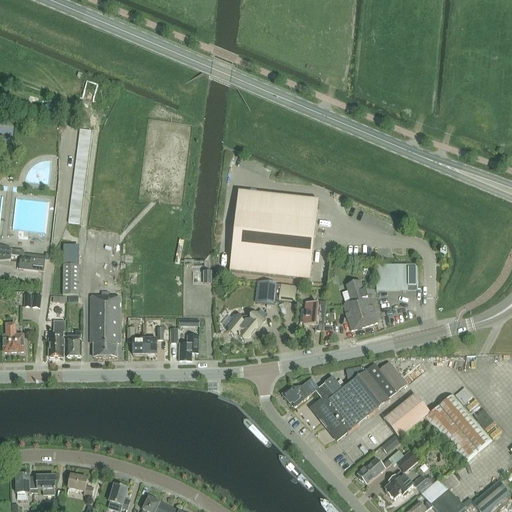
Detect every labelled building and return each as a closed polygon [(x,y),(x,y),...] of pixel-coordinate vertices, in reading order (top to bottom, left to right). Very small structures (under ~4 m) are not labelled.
[(230,274),(310,283),(319,203),(239,194),(230,274)] [(139,272),(140,238),(125,238),(124,272),(139,272)] [(24,256),(24,252),(0,249),(0,260),(11,262),(11,257),(23,258),(24,256)] [(45,260),(45,262),(20,259),(19,271),(44,274),(45,261),(50,262),(50,255),(46,255),(46,258),(45,260)] [(80,297),(80,267),(64,267),(63,297),(80,297)] [(377,292),(418,292),(418,267),(377,267),(377,292)] [(346,304),(344,307),(352,332),(378,324),(370,297),(368,297),(366,291),(364,292),(361,282),(346,287),(351,303),(346,304)] [(276,286),(258,284),(256,304),(274,306),(275,301),(276,287),(276,286)] [(295,304),(297,289),(282,287),(280,302),(295,304)] [(42,298),(41,298),(34,297),(32,309),(40,310),(42,298)] [(94,359),(117,359),(117,346),(120,346),(120,298),(90,298),(90,345),(93,345),(94,359)] [(318,303),(318,306),(306,305),(305,312),(301,311),(300,325),(304,325),(304,327),(316,328),(315,333),(323,334),(326,304),(318,303)] [(258,314),(253,315),(250,318),(250,320),(242,320),(243,320),(239,316),(237,317),(236,316),(232,321),(233,325),(228,329),(228,334),(235,339),(237,338),(245,344),(250,343),(252,341),(252,338),(256,333),(259,333),(266,324),(266,321),(263,319),(258,314)] [(49,340),(49,359),(63,359),(63,334),(65,334),(65,324),(55,324),(55,331),(55,340),(49,340)] [(5,355),(24,354),(23,336),(17,337),(16,326),(6,326),(6,337),(4,337),(5,355)] [(67,359),(82,359),(82,332),(77,332),(77,338),(67,337),(67,359)] [(133,357),(145,357),(145,342),(145,335),(142,335),(142,342),(133,342),(133,357)] [(192,363),(192,355),(198,355),(200,338),(188,337),(187,346),(180,345),(179,363),(192,363)] [(145,357),(157,357),(157,342),(145,342),(145,357)] [(354,431),(377,413),(385,406),(390,402),(390,401),(408,386),(389,364),(380,371),(375,365),(366,372),(363,368),(347,371),(349,382),(351,384),(343,391),(333,378),(325,385),(326,386),(316,394),(322,401),(312,409),(337,442),(348,434),(349,434),(353,431),(354,431)] [(282,397),(294,410),(318,392),(311,381),(302,389),(291,390),(282,397)] [(455,397),(463,406),(472,399),(464,390),(455,397)] [(415,396),(392,415),(384,421),(384,422),(399,441),(425,421),(464,466),(492,441),(454,397),(431,416),(415,396)] [(401,445),(395,438),(381,450),(387,457),(401,445)] [(399,452),(389,461),(394,467),(404,458),(399,452)] [(411,456),(397,467),(404,475),(418,464),(411,456)] [(377,460),(359,476),(359,479),(362,482),(365,483),(368,486),(386,471),(392,465),(388,461),(382,467),(377,460)] [(395,478),(393,478),(391,480),(391,484),(392,486),(386,490),(388,493),(387,494),(393,499),(395,501),(401,496),(403,498),(405,498),(409,495),(409,493),(414,488),(412,486),(401,474),(395,478)] [(426,481),(422,477),(412,486),(417,489),(422,496),(437,484),(431,477),(426,481)] [(18,496),(34,496),(34,479),(30,479),(30,478),(18,478),(18,496)] [(92,499),(94,491),(86,490),(88,482),(71,478),(69,491),(85,494),(85,497),(92,499)] [(56,479),(34,479),(34,496),(39,496),(39,492),(43,492),(43,497),(54,497),(54,492),(56,492),(56,479)] [(423,507),(419,503),(408,511),(427,511),(431,508),(434,511),(464,511),(466,511),(438,482),(437,484),(422,496),(421,496),(427,504),(423,507)] [(489,511),(509,495),(499,483),(472,506),(477,511),(489,511)] [(110,504),(108,511),(111,511),(121,511),(122,511),(126,511),(127,511),(130,502),(124,501),(127,491),(115,487),(110,503),(110,504)] [(162,511),(165,507),(149,499),(142,511),(162,511)] [(53,502),(51,511),(57,511),(59,503),(53,502)]
